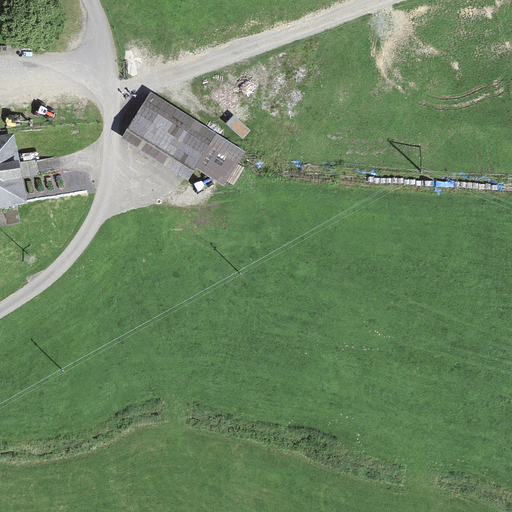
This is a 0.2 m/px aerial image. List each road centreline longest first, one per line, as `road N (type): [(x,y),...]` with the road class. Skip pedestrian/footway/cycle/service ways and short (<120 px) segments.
road 1 (track): [(389,0),(112,94)]
road 2 (track): [(0,309),(55,270),(94,220),(112,94)]
road 3 (track): [(0,55),(61,67),(112,94)]
